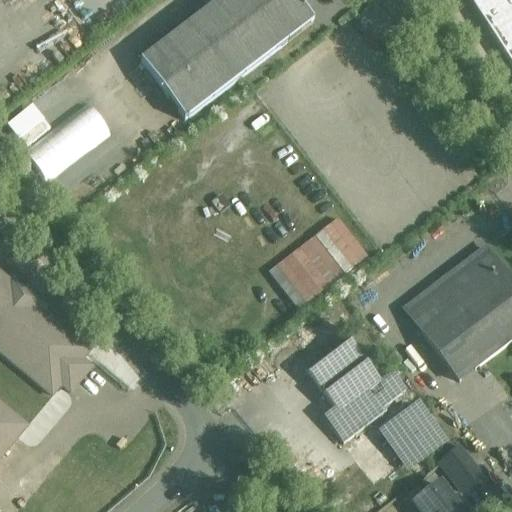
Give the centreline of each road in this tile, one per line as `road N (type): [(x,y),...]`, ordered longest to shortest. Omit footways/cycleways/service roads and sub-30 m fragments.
road 1 (unclassified): [(220,450),(0,187)]
road 2 (unclassified): [(390,0),(511,166)]
